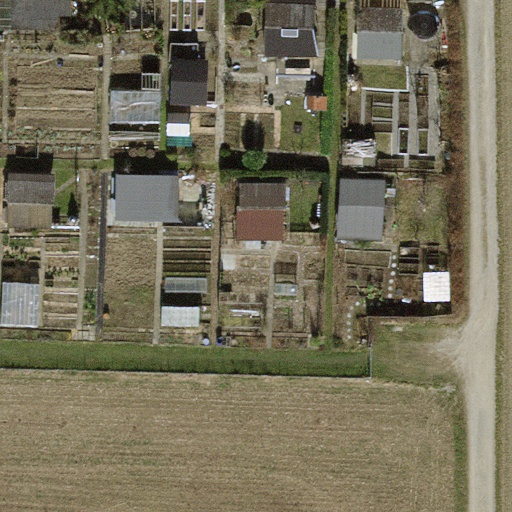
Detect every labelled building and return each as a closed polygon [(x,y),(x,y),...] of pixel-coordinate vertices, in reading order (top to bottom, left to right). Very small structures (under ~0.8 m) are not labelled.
[(330,53),(327,0),(275,0),(277,55),(330,53)] [(374,56),(412,56),(412,12),(374,12),(374,56)] [(181,103),(219,103),(220,59),(182,58),(181,103)] [(120,122),(172,124),(173,90),(121,88),(120,122)] [(14,223),(62,224),(63,177),(15,176),(14,223)] [(349,177),(348,237),(395,238),(396,178),(349,177)] [(248,178),(247,240),(298,241),(299,178),(248,178)]
